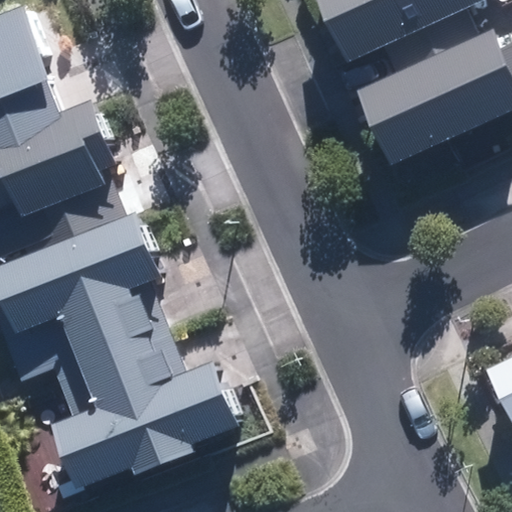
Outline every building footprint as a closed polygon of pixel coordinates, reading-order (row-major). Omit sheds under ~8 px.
[(316,0),(353,77),(510,3),(508,0),(316,0)] [(0,119),(64,95),(35,19),(0,32),(0,119)] [(511,127),(511,34),(361,103),(396,180),(511,127)] [(30,230),(116,198),(111,182),(125,177),(97,99),(0,133),(0,227),(26,218),(30,230)] [(0,281),(0,325),(24,387),(59,374),(80,428),(61,436),(86,499),(139,478),(142,488),(204,464),(200,454),(249,435),(226,377),(191,390),(153,294),(171,287),(147,224),(0,281)] [(511,362),(488,374),(511,423),(511,362)]
